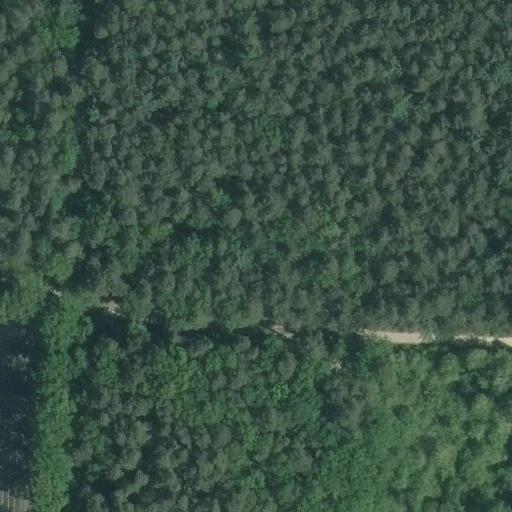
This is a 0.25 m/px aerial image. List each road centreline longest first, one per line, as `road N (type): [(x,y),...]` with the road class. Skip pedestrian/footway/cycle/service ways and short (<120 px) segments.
road 1 (track): [(109,314),(511,343)]
road 2 (track): [(69,511),(77,349),(109,314)]
road 3 (track): [(0,268),(58,272),(109,314)]
